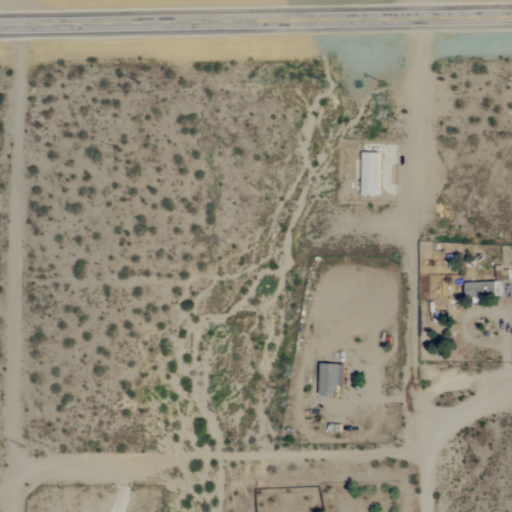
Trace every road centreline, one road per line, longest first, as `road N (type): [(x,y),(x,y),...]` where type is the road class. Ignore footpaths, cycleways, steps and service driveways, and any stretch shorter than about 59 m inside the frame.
road 1 (trunk): [(511,17),(0,25)]
road 2 (track): [(511,391),(422,433),(395,459),(28,468)]
road 3 (track): [(18,25),(12,449),(28,468)]
road 4 (track): [(422,197),(422,511)]
road 5 (track): [(422,197),(418,19)]
